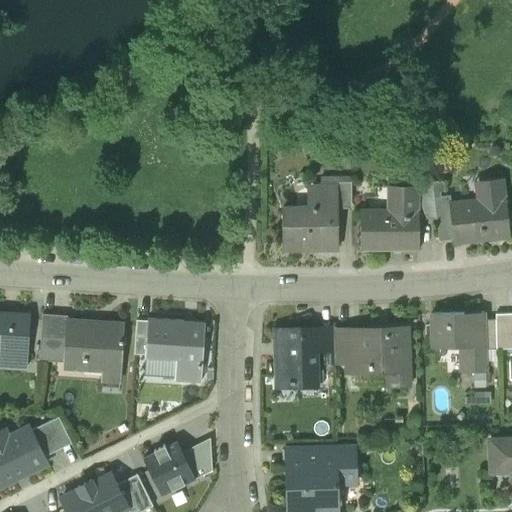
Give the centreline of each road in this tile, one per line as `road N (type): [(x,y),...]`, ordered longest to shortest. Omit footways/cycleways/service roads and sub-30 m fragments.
road 1 (residential): [(237,288),(468,281),(511,272)]
road 2 (residential): [(0,506),(233,390)]
road 3 (residential): [(0,273),(237,288)]
road 4 (residential): [(233,390),(231,511)]
